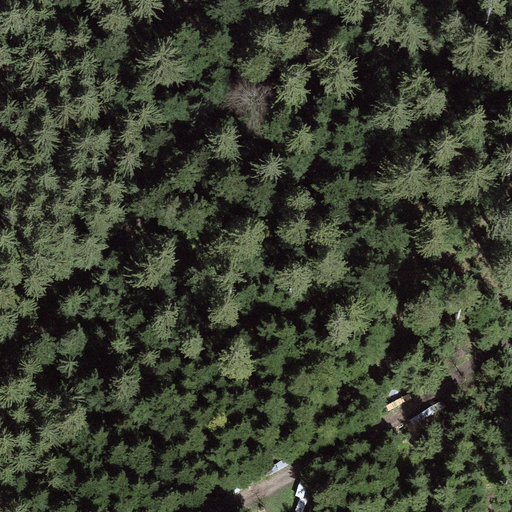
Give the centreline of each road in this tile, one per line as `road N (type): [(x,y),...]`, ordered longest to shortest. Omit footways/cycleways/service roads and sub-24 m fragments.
road 1 (track): [(0,384),(146,207),(360,0)]
road 2 (track): [(216,511),(511,339)]
road 3 (track): [(511,258),(472,300),(391,342),(365,429)]
